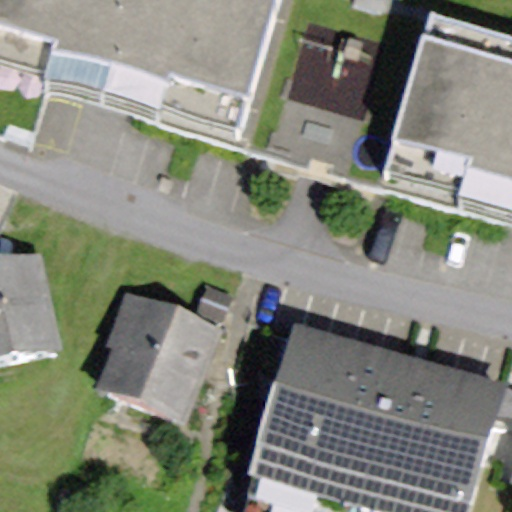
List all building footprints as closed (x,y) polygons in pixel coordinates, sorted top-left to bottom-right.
[(290,0),(0,0),(0,71),(248,144),(290,0)] [(511,49),(441,30),(397,191),(511,221),(511,49)] [(0,191),(0,224),(11,196),(0,191)] [(0,376),(63,363),(42,261),(0,269),(0,376)] [(205,290),(195,317),(223,327),(233,301),(205,290)] [(226,335),(126,296),(105,349),(114,353),(96,400),(187,436),(226,335)] [(470,511),(504,392),(295,333),(244,511),(470,511)]
